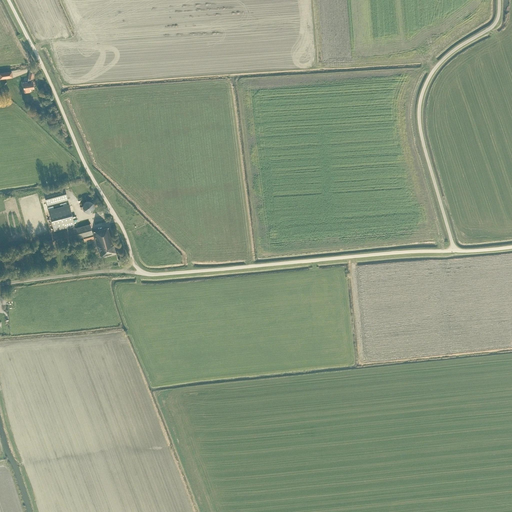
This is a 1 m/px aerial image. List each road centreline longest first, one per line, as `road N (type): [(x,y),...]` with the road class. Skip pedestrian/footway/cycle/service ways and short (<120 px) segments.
road 1 (unclassified): [(132,258),(141,272),(160,274),(454,249)]
road 2 (unclassified): [(454,249),(422,138),(420,101),(447,54),(494,24),(499,0)]
road 3 (unclassified): [(132,258),(8,0)]
